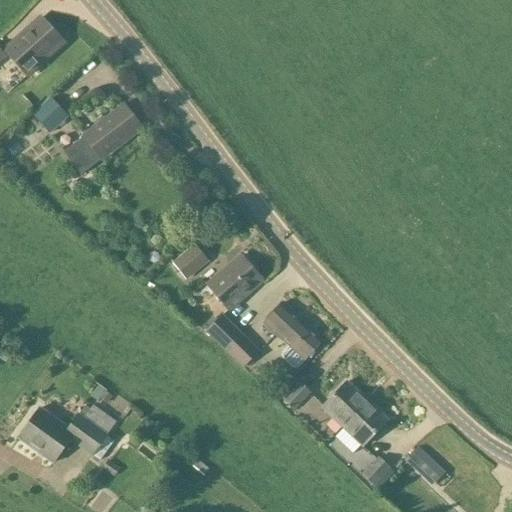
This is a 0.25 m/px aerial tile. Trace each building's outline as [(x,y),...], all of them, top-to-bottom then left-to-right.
[(5,51),(18,65),(28,76),(40,65),(63,44),(40,18),(5,51)] [(53,99),(33,117),(48,134),(68,116),(53,99)] [(124,105),(83,136),(63,150),(82,175),(102,160),(142,129),(124,105)] [(194,246),(173,263),(185,278),(206,261),(194,246)] [(229,309),(262,281),(241,257),(208,285),(229,309)] [(305,361),(322,342),(282,304),(264,323),(289,346),(282,353),(282,357),(294,368),(298,368),(305,361)] [(206,329),(228,351),(244,333),(222,312),(206,329)] [(244,333),(228,351),(244,366),(261,349),(244,333)] [(283,399),(293,409),(310,392),(300,382),(283,399)] [(342,428),(367,402),(346,382),(322,408),(342,428)] [(367,402),(342,428),(363,447),(387,421),(367,402)] [(92,454),(106,435),(107,436),(117,422),(93,405),(90,409),(85,406),(78,416),(76,414),(66,428),(39,409),(18,438),(53,463),(54,463),(71,439),(92,454)] [(407,458),(434,484),(444,473),(417,447),(407,458)] [(204,475),(209,469),(184,449),(179,455),(204,475)] [(352,461),(363,471),(361,473),(372,483),(388,467),(377,456),(373,460),(359,453),(352,461)] [(119,469),(108,462),(102,470),(113,478),(119,469)]
